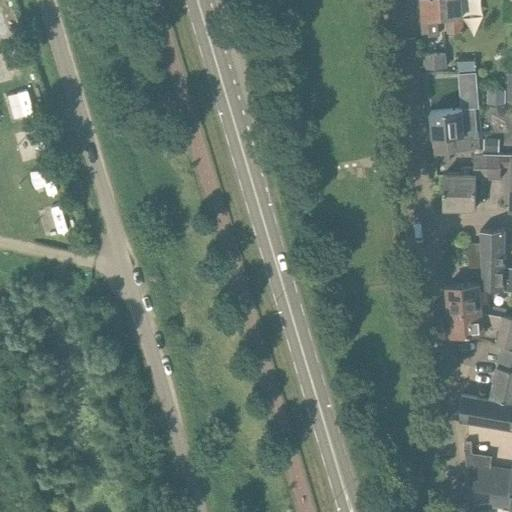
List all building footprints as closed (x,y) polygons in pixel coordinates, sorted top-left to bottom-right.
[(439,31),(438,19),(442,19),(441,0),(421,0),(424,35),(439,34),(439,31)] [(447,30),(448,34),(464,33),(463,18),(464,18),(476,17),(475,0),(441,0),(442,19),(447,19),(447,30)] [(0,75),(2,81),(22,74),(14,51),(0,55),(0,75)] [(426,69),(447,68),(446,53),(425,55),(426,69)] [(26,94),(10,99),(16,119),(33,114),(26,94)] [(475,150),(481,149),(480,140),(479,140),(479,135),(477,134),(475,109),(463,110),(431,112),(435,154),(450,153),(475,150)] [(511,211),(511,155),(511,156),(511,155),(500,154),(500,140),(485,140),(484,149),(487,154),(487,170),(489,170),(488,179),(501,180),(502,167),(511,167),(511,183),(511,211)] [(477,179),(488,179),(489,170),(487,170),(487,154),(483,154),(484,149),(481,149),(475,150),(474,168),(461,168),(461,174),(444,174),(444,208),(476,209),(477,179)] [(450,153),(435,154),(436,164),(451,162),(450,153)] [(511,285),(503,284),(504,230),(480,231),(481,243),(483,268),(484,289),(511,292),(511,285)] [(481,243),(468,244),(470,268),(483,268),(481,243)] [(483,312),(506,317),(507,310),(483,305),(481,284),(447,287),(450,314),(473,312),(473,319),(483,318),(483,312)] [(452,336),(486,333),(486,327),(499,330),(496,345),(503,347),(511,348),(511,317),(506,317),(483,312),(483,318),(473,319),(473,312),(450,314),(452,336)] [(491,397),(511,401),(511,348),(503,347),(491,397)] [(511,404),(462,396),(462,420),(511,428),(511,469),(474,465),(471,443),(464,444),(471,488),(491,492),(511,494),(511,404)] [(511,511),(511,494),(491,492),(489,507),(504,509),(502,511),(511,511)]
